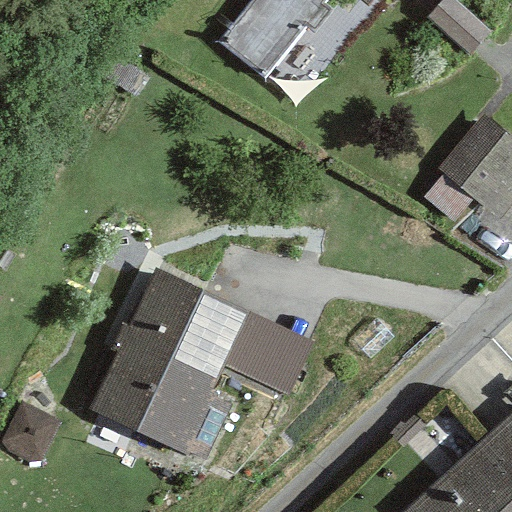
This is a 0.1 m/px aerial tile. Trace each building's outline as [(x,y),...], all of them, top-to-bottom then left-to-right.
[(375,0),(248,0),(220,38),(267,72),(320,0),(346,0),(366,14),(375,0)] [(490,32),(449,0),(442,0),(425,22),(470,58),(490,32)] [(511,199),(511,143),(478,118),(436,173),(497,219),(511,199)] [(307,336),(144,262),(76,409),(178,455),(219,366),(281,395),(307,336)] [(58,417),(20,398),(0,438),(0,441),(37,460),(58,417)] [(511,511),(511,421),(411,511),(511,511)]
